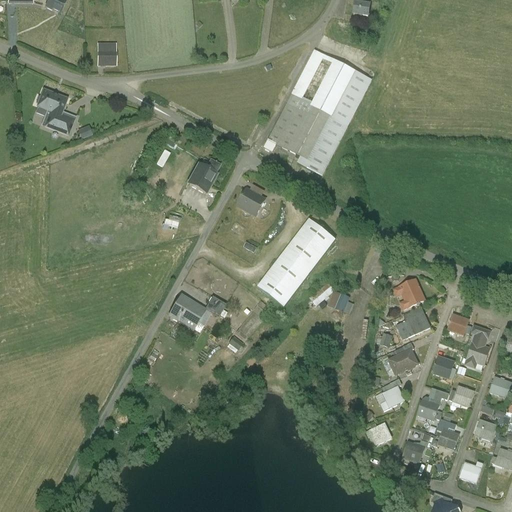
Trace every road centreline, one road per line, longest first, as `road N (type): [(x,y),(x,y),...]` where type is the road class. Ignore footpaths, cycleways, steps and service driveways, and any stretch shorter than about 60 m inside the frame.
road 1 (unclassified): [(246,157),(51,511)]
road 2 (unclassified): [(104,86),(270,56),(307,38),(336,0)]
road 3 (unclassified): [(463,271),(246,157)]
road 4 (residential): [(450,490),(390,467),(451,301)]
road 5 (residential): [(507,322),(450,490)]
road 6 (unclassified): [(246,157),(104,86)]
